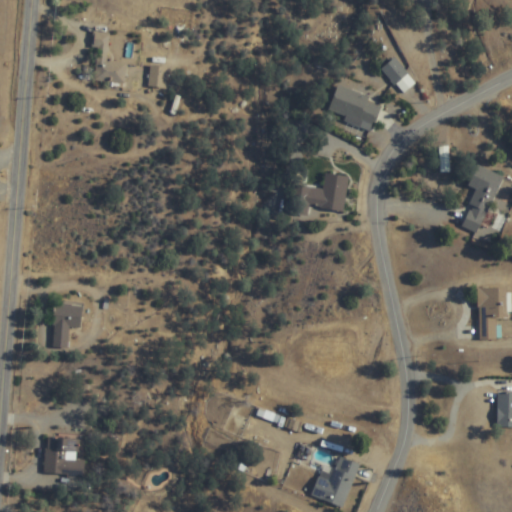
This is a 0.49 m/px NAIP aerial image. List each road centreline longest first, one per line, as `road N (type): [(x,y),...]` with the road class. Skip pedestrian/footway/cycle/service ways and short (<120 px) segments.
road 1 (residential): [(383,511),(402,470),(409,423),(380,233),(382,181),(419,134),(511,82)]
road 2 (residential): [(35,0),(0,475)]
